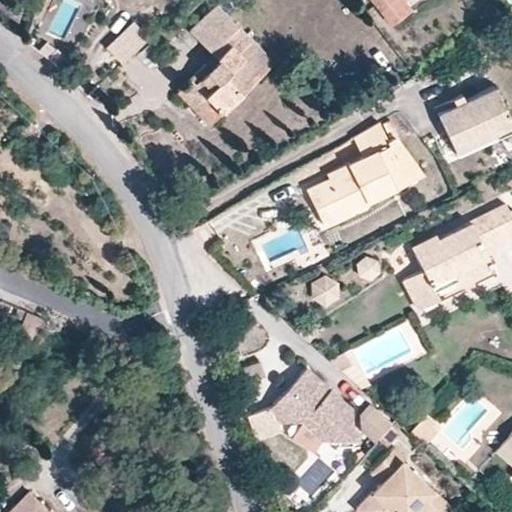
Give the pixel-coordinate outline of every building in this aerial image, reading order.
[(370,0),(391,25),(412,8),(404,0),(370,0)] [(239,50),(251,38),(216,2),(189,29),(213,53),(218,59),(195,82),(191,78),(177,91),(192,106),(204,94),(215,105),(235,85),(243,92),(262,73),(239,50)] [(109,47),(123,62),(150,35),(136,21),(109,47)] [(274,61),(251,38),(239,50),(262,73),(274,61)] [(57,49),(49,59),(59,67),(67,57),(57,49)] [(195,82),(218,59),(213,53),(190,76),(195,82)] [(511,116),(492,78),(434,105),(453,144),(511,116)] [(222,113),(243,92),(235,85),(215,105),(222,113)] [(215,105),(204,94),(192,106),(210,125),(222,113),(215,105)] [(337,217),(424,173),(396,135),(388,139),(379,121),(353,136),(363,156),(348,164),(349,167),(329,178),(306,189),(315,208),(329,201),(337,217)] [(329,178),(349,167),(348,164),(327,174),(329,178)] [(509,239),(498,217),(511,211),(506,200),(438,234),(435,230),(411,243),(423,267),(402,277),(418,307),(439,296),(431,279),(451,268),(487,250),(509,239)] [(337,217),(329,201),(315,208),(323,224),(337,217)] [(511,237),(511,211),(498,217),(509,239),(511,237)] [(494,263),(487,250),(451,268),(458,282),(494,263)] [(365,252),(356,260),(358,271),(369,276),(378,268),(377,257),(365,252)] [(325,271),(311,279),(311,294),(324,301),(337,294),(337,278),(325,271)] [(30,339),(42,317),(27,311),(17,333),(30,339)] [(231,343),(226,331),(218,334),(222,347),(231,343)] [(369,384),(350,348),(328,360),(361,388),(369,384)] [(266,376),(261,361),(233,371),(239,386),(266,376)] [(352,406),(307,365),(269,407),(273,417),(278,421),(280,422),(301,421),(322,439),(353,437),(352,406)] [(392,422),(370,402),(359,414),(360,430),(374,442),(378,438),(391,423),(392,422)] [(273,417),(269,407),(247,415),(256,439),(276,432),(278,421),(273,417)] [(426,445),(443,426),(427,412),(410,431),(426,445)] [(322,439),(301,421),(290,437),(314,452),(322,439)] [(400,431),(391,423),(378,438),(387,446),(400,431)] [(511,430),(496,449),(511,463),(511,430)] [(440,511),(449,503),(402,461),(406,456),(393,445),(370,471),(380,481),(357,508),(361,511),(413,511),(417,508),(421,511),(440,511)] [(51,511),(29,490),(6,511),(51,511)]
